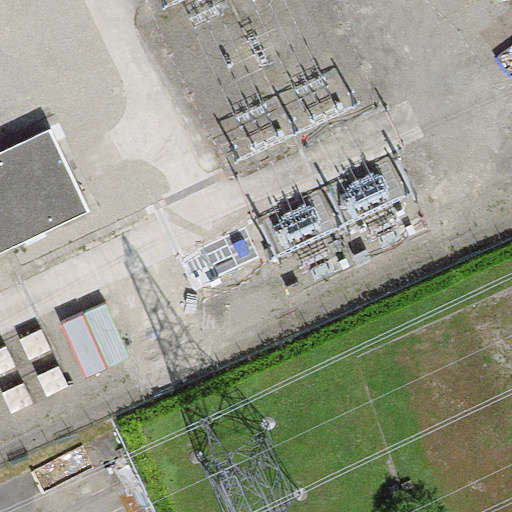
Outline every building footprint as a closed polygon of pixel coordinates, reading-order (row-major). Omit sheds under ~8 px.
[(0,155),(0,252),(95,209),(56,129),(0,155)] [(27,339),(34,357),(54,348),(46,330),(27,339)] [(0,351),(0,373),(19,365),(10,348),(0,351)] [(44,375),(51,394),(73,384),(64,366),(44,375)] [(7,393),(16,411),(36,401),(27,385),(7,393)]
